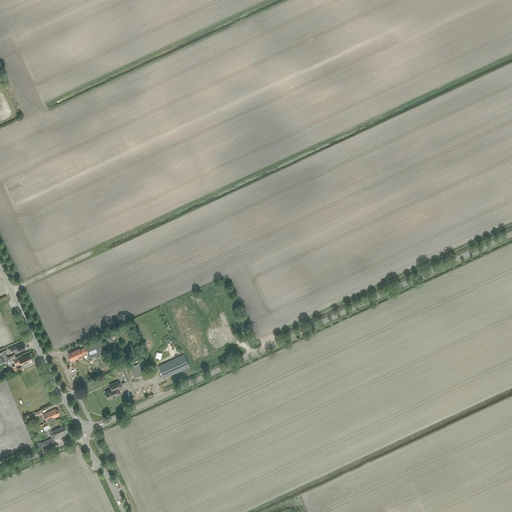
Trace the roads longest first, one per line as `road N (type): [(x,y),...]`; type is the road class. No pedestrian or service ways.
road 1 (tertiary): [(92,426),(511,234)]
road 2 (tertiary): [(62,398),(0,269)]
